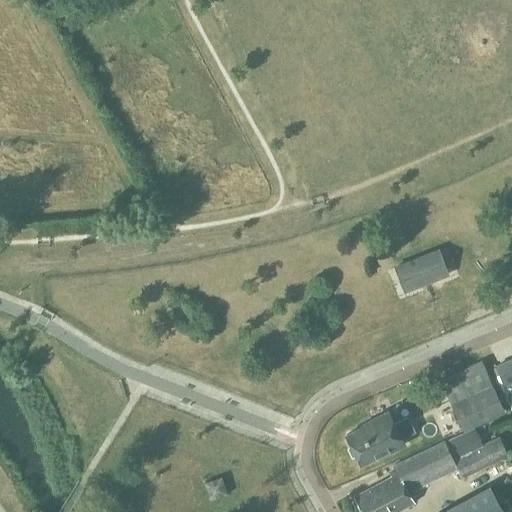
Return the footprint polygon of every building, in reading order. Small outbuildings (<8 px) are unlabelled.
[(395,269),(404,291),(426,283),(449,274),(440,252),(440,251),(418,260),(395,269)] [(511,382),(511,360),(497,367),(505,386),(511,382)] [(464,431),(505,412),(493,386),(492,386),(482,363),(442,381),(453,404),(452,404),(464,431)] [(368,423),(369,425),(347,436),(361,465),(378,456),(379,458),(405,445),(402,439),(415,432),(407,418),(395,425),(388,413),(368,423)] [(443,444),(392,468),(394,472),(388,475),(390,479),(352,499),(359,511),(398,511),(412,504),(407,494),(455,471),(459,481),(507,458),(497,440),(480,448),(473,431),(443,445),(443,444)] [(443,511),(503,511),(490,487),(443,511)]
